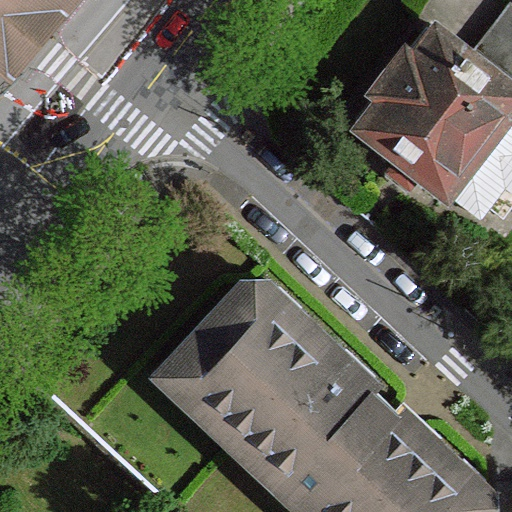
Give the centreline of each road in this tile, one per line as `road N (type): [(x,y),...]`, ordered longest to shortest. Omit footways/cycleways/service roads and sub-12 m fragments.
road 1 (residential): [(163,97),(511,414)]
road 2 (primary): [(21,249),(86,197),(163,97)]
road 3 (primary): [(121,0),(0,137)]
